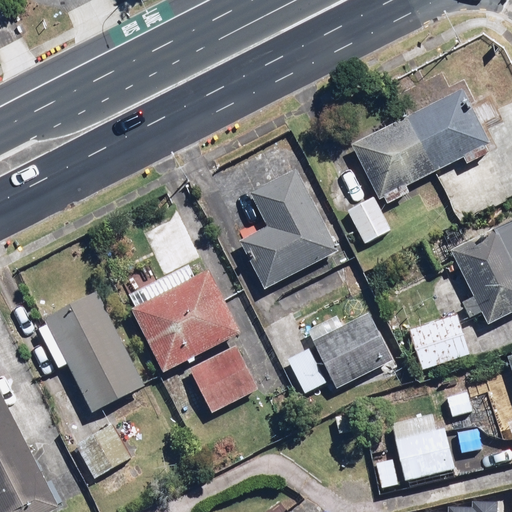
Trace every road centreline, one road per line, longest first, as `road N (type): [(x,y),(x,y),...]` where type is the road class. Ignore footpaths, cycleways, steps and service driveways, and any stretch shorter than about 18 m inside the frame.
road 1 (primary): [(399,0),(0,200)]
road 2 (primary): [(0,115),(231,0)]
